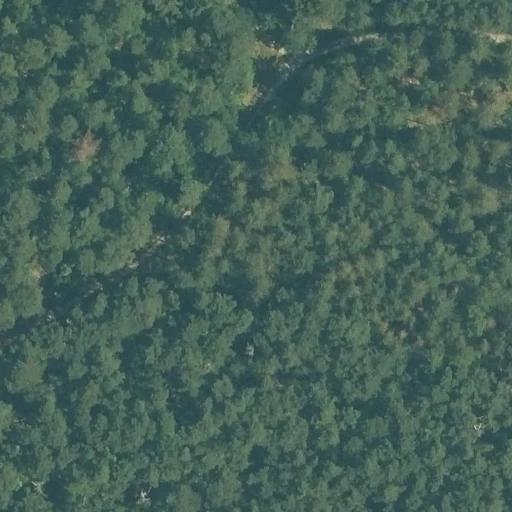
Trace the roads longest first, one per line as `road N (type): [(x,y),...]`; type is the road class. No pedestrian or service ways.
road 1 (track): [(0,341),(112,269),(194,192),(268,92)]
road 2 (track): [(268,92),(463,262),(511,290)]
road 3 (track): [(511,34),(471,27),(276,53)]
